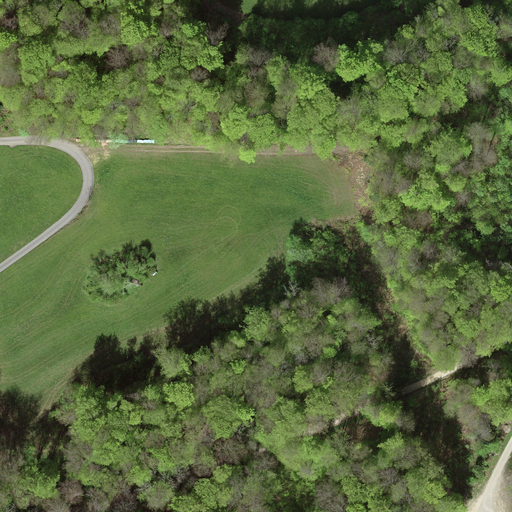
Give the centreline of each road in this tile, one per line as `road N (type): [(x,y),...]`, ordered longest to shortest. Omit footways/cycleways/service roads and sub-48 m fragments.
road 1 (track): [(71,511),(160,489),(511,339)]
road 2 (track): [(76,149),(102,141),(277,140),(350,150),(435,131)]
road 3 (track): [(0,142),(65,143),(89,174),(85,198),(62,222),(0,266)]
